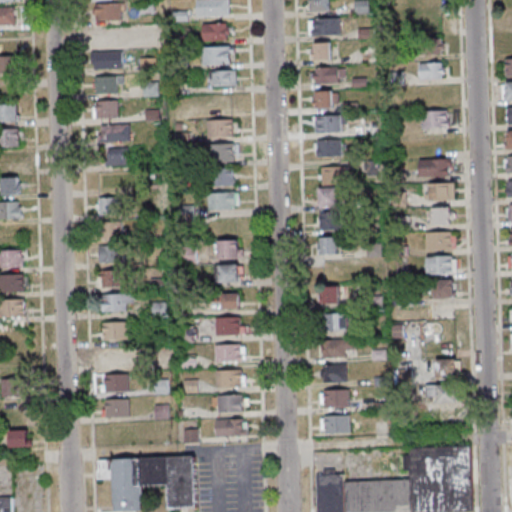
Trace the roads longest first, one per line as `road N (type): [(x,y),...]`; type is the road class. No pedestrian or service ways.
road 1 (residential): [(76,511),(57,0)]
road 2 (residential): [(494,511),(478,0)]
road 3 (residential): [(293,511),(277,0)]
